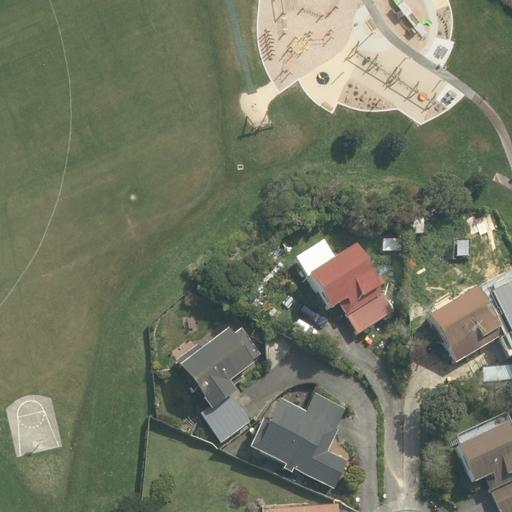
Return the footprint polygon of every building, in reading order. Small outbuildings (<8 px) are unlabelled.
[(376,328),(400,312),(361,253),(342,265),(327,243),(297,263),(335,320),(344,314),(366,348),(382,337),(376,328)] [(477,293),(424,320),(449,371),(457,367),(470,391),(497,377),(482,347),(500,338),(477,293)] [(265,362),(242,330),(186,371),(214,409),(203,417),(221,442),(248,422),(226,391),(265,362)] [(309,419),(286,407),(272,435),(267,432),(255,456),(337,498),(353,467),(325,452),(345,412),(319,398),(309,419)] [(511,511),(511,453),(503,430),(449,452),(466,495),(477,490),(485,511),(511,511)]
